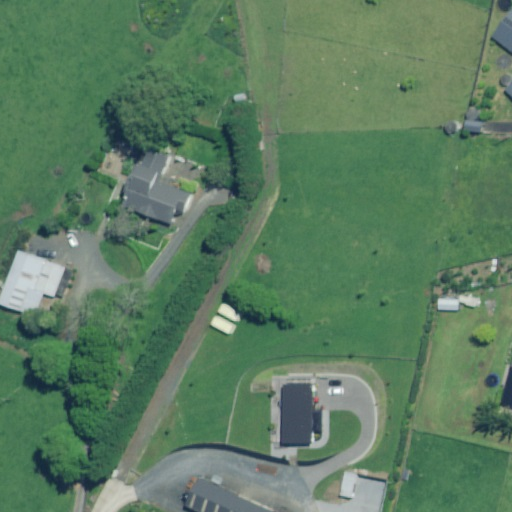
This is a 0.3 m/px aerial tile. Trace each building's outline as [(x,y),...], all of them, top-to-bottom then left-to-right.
[(511,78),(502,91),(511,98),(511,8),(486,42),(511,61),(511,78)] [(487,110),(474,110),(473,132),(490,133),(491,122),(486,122),(487,110)] [(162,152),(158,162),(145,158),(134,187),(138,189),(131,207),(180,225),(195,183),(169,174),(175,157),(162,152)] [(69,268),(23,252),(4,304),(28,312),(29,310),(44,316),(52,294),(59,296),(69,268)] [(361,475),(321,467),(317,485),(327,487),(326,492),(356,498),(361,475)] [(202,511),(278,511),(277,511),(284,496),(243,478),(236,493),(204,479),(192,507),(202,511)]
